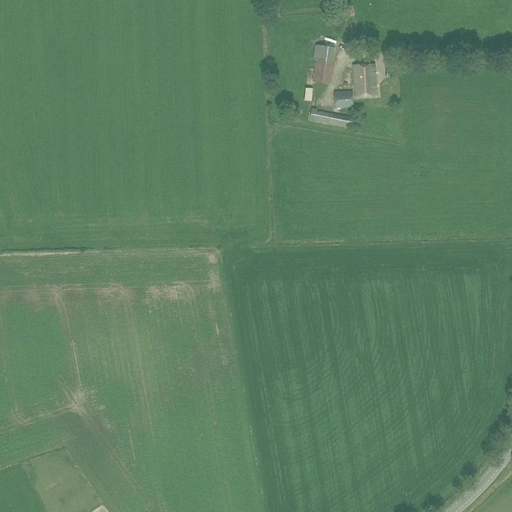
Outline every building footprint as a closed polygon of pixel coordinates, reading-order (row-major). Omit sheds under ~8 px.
[(333,64),(335,49),(315,45),(312,60),(314,61),(313,70),(330,73),(331,64),(333,64)] [(354,66),(355,87),(360,87),(360,85),(366,85),(366,81),(370,81),(370,80),(375,79),(374,65),(354,66)] [(376,96),(375,79),(370,80),(370,81),(366,81),(366,85),(360,85),(360,87),(355,87),(355,97),(376,96)] [(313,98),(314,86),(306,86),(306,98),(313,98)] [(335,93),(336,109),(353,108),(353,92),(335,93)] [(314,113),(313,122),(351,126),(352,117),(314,113)]
